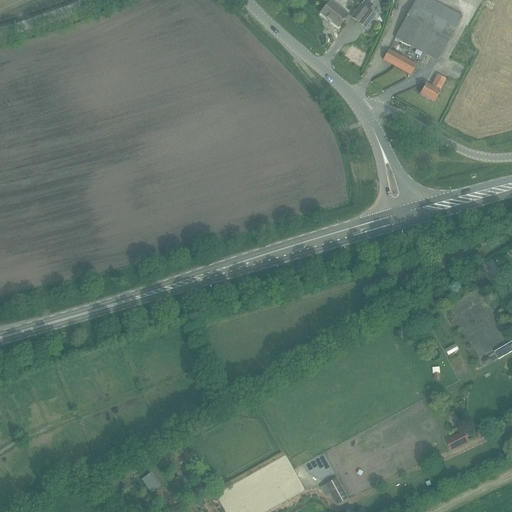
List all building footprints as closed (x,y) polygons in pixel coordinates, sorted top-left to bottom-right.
[(431,0),(415,0),(400,29),(395,38),(437,61),(462,17),(431,0)] [(330,1),(326,6),(320,14),(338,28),(348,15),(330,1)] [(361,5),(351,17),(365,28),(375,16),(361,5)] [(383,60),(411,76),(417,65),(389,50),(383,60)] [(420,95),(434,102),(440,91),(439,91),(446,80),(437,75),(431,87),(426,84),(420,95)] [(490,261),(482,265),(490,279),(498,274),(490,261)] [(461,339),(452,346),(457,352),(466,346),(461,339)] [(511,343),(495,353),(500,360),(511,352),(511,343)] [(463,432),(446,440),(452,452),(469,443),(463,432)] [(155,471),(151,476),(161,485),(165,481),(155,471)] [(345,499),(334,479),(320,487),(324,496),(330,493),(336,504),(345,499)]
